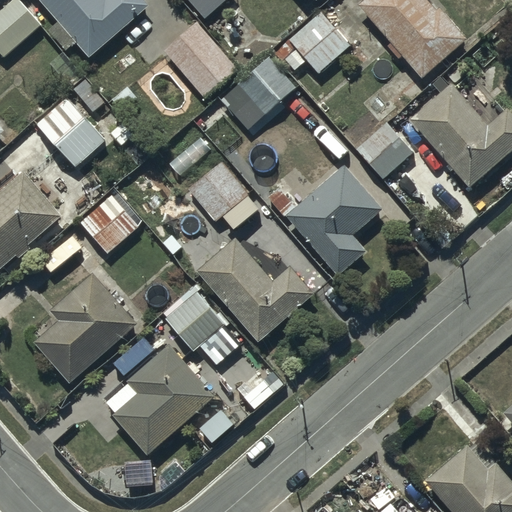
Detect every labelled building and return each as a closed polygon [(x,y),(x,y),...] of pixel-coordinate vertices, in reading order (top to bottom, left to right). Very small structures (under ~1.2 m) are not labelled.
[(16,0),(0,13),(0,52),(4,58),(42,27),(20,0),(16,0)] [(36,0),(58,26),(50,32),(66,52),(76,44),(87,58),(148,9),(141,0),(36,0)] [(188,0),(206,21),(231,0),(188,0)] [(423,0),(367,0),(358,7),(392,46),(388,48),(399,61),(402,59),(422,81),(467,43),(439,12),(436,14),(423,0)] [(321,15),(290,41),(319,75),(350,48),(321,15)] [(197,24),(166,53),(211,101),(242,72),(197,24)] [(220,100),(248,131),(296,90),(269,58),(220,100)] [(451,86),(410,121),(469,190),(511,153),(511,116),(507,111),(487,128),(451,86)] [(65,97),(35,124),(76,169),(106,142),(65,97)] [(386,125),(357,151),(383,180),(412,154),(386,125)] [(171,164),(180,175),(210,151),(200,140),(171,164)] [(222,163),(188,190),(215,223),(248,196),(222,163)] [(346,168),(287,218),(339,278),(367,254),(352,237),(382,211),(346,168)] [(23,174),(0,193),(0,272),(17,258),(19,261),(31,250),(29,248),(62,219),(23,174)] [(111,195),(80,223),(109,255),(140,227),(111,195)] [(236,240),(198,272),(259,345),(316,297),(292,268),(273,284),(236,240)] [(35,343),(70,384),(138,326),(94,274),(49,313),(58,323),(35,343)] [(197,293),(166,320),(194,352),(199,348),(216,367),(242,344),(197,293)] [(114,417),(148,457),(217,399),(172,346),(127,383),(129,385),(107,404),(116,415),(114,417)] [(223,411),(199,430),(212,446),(236,428),(223,411)] [(467,447),(424,483),(448,511),(511,511),(511,482),(478,443),(469,450),(467,447)]
